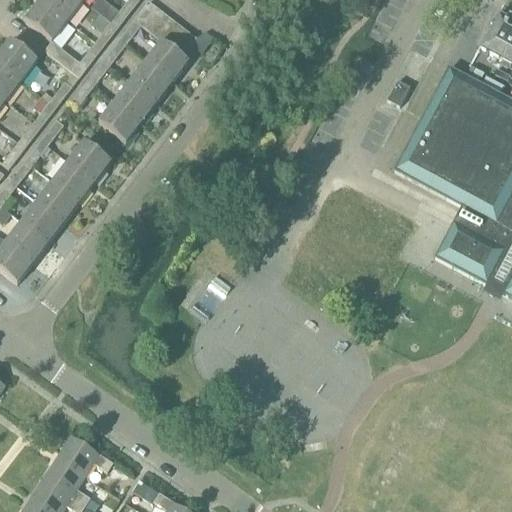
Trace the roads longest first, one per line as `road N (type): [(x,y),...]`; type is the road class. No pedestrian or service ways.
road 1 (residential): [(22,348),(272,0)]
road 2 (residential): [(429,220),(336,170),(425,0)]
road 3 (residential): [(245,511),(22,348)]
